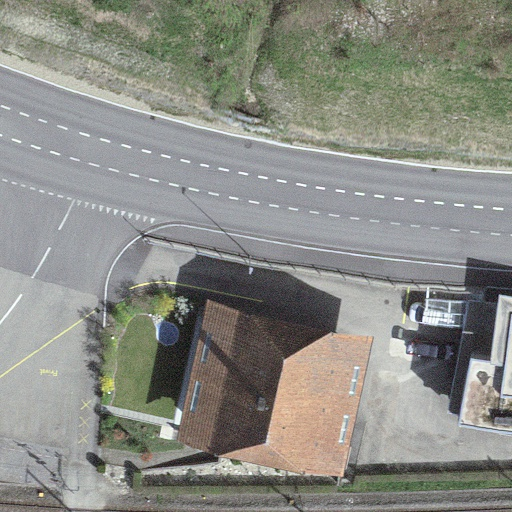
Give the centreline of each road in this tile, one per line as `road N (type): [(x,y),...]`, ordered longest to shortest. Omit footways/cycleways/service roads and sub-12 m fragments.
road 1 (primary): [(511,236),(243,199),(79,157),(0,125)]
road 2 (track): [(76,511),(75,353),(34,274)]
